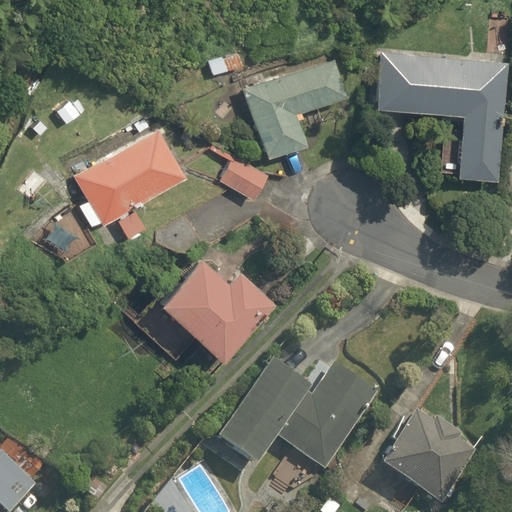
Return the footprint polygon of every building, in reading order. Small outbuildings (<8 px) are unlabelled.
[(451,176),(492,179),(503,61),(374,49),(369,106),(457,114),(451,176)] [(209,74),(240,64),(237,53),(219,58),(218,55),(204,59),(209,74)] [(238,87),(259,155),(299,142),(291,116),(295,115),(294,109),(341,95),(330,58),(238,87)] [(67,99),(56,108),(66,121),(77,112),(67,99)] [(153,127),(69,173),(96,221),(180,175),(153,127)] [(225,158),(228,152),(210,143),(206,149),(225,158)] [(230,154),(216,179),(249,198),(263,173),(230,154)] [(54,244),(64,258),(95,236),(75,207),(35,235),(45,250),(54,244)] [(152,303),(215,360),(269,301),(233,269),(222,280),(195,255),(152,303)] [(320,469),(374,393),(331,362),(305,400),(297,395),(303,386),(264,359),(208,437),(249,466),(271,435),(320,469)] [(409,409),(375,463),(438,503),(442,495),(446,498),(450,491),(447,489),(473,448),(455,437),(458,432),(430,415),(427,420),(409,409)] [(28,479),(40,466),(8,436),(0,445),(0,450),(14,464),(13,465),(28,479)] [(0,508),(3,511),(6,511),(31,483),(0,455),(0,508)] [(94,498),(98,484),(83,480),(80,495),(94,498)]
